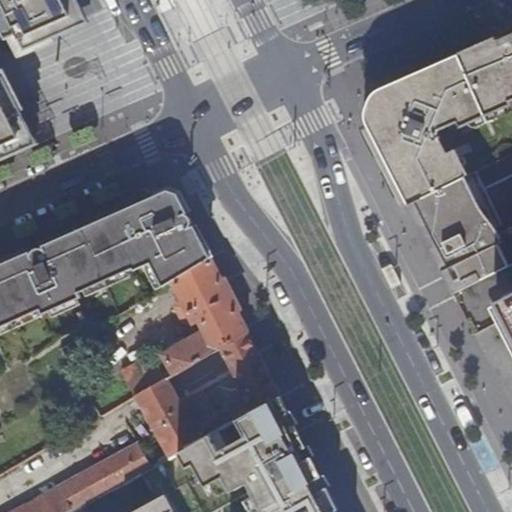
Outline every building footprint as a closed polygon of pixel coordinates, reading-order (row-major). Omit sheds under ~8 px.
[(0,0),(0,30),(10,50),(23,44),(27,52),(89,23),(77,0),(0,0)] [(511,35),(498,42),(498,43),(486,48),(484,44),(434,66),(437,72),(424,78),(421,71),(384,88),(369,125),(454,291),(509,265),(495,236),(503,231),(504,231),(511,227),(511,173),(483,187),(475,171),(469,174),(457,148),(448,153),(438,134),(439,130),(459,122),(460,124),(511,101),(511,35)] [(0,161),(36,146),(17,102),(6,77),(0,79),(0,161)] [(483,185),(511,172),(511,153),(476,169),(483,185)] [(249,334),(205,247),(178,197),(168,193),(0,268),(0,330),(41,312),(43,317),(63,308),(81,300),(79,295),(135,270),(136,273),(152,266),(164,289),(173,284),(182,300),(177,302),(175,308),(184,322),(188,324),(193,322),(195,324),(201,321),(203,324),(204,332),(186,342),(184,338),(165,349),(167,354),(164,356),(175,376),(222,349),(249,334)] [(511,294),(498,302),(499,305),(491,309),(511,350),(511,294)] [(219,430),(280,395),(253,342),(249,334),(222,349),(247,397),(228,409),(230,412),(221,417),(222,420),(215,424),(219,430)] [(136,398),(166,381),(154,361),(140,370),(137,366),(122,374),(135,395),(136,398)] [(166,381),(136,398),(170,458),(202,440),(168,380),(166,381)] [(339,511),(322,477),(300,434),(280,395),(219,430),(202,440),(170,458),(153,468),(167,494),(134,511),(201,511),(241,491),(252,511),(339,511)] [(74,435),(103,418),(97,409),(69,425),(74,435)] [(71,511),(139,475),(152,468),(141,446),(18,511),(71,511)]
